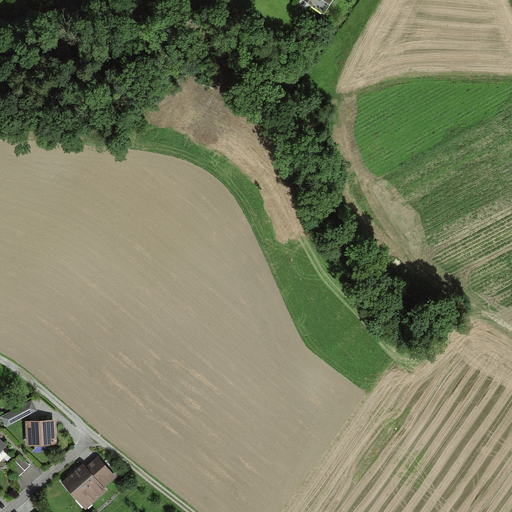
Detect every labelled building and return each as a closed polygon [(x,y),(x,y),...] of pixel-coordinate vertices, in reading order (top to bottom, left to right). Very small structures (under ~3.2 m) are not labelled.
[(334,0),(297,0),(323,17),(334,0)] [(2,416),(6,424),(37,408),(32,399),(2,416)] [(55,418),(26,419),(27,442),(56,441),(55,418)] [(85,460),(62,480),(85,506),(107,487),(105,485),(116,475),(99,455),(88,464),(85,460)] [(11,466),(20,474),(29,464),(20,456),(11,466)]
